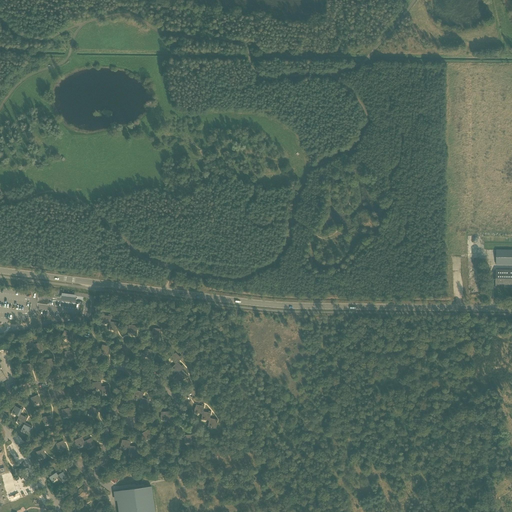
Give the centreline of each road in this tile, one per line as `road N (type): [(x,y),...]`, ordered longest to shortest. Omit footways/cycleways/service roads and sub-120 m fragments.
road 1 (tertiary): [(511,308),(275,305),(0,271)]
road 2 (track): [(330,75),(362,105),(368,122),(347,151),(307,173),(278,259),(240,279),(170,269)]
road 3 (track): [(81,25),(129,15),(162,33),(240,42),(264,78),(330,75)]
road 4 (track): [(170,269),(145,260),(74,197),(47,191),(11,201),(0,191)]
road 5 (track): [(0,109),(27,77),(65,61),(81,25)]
